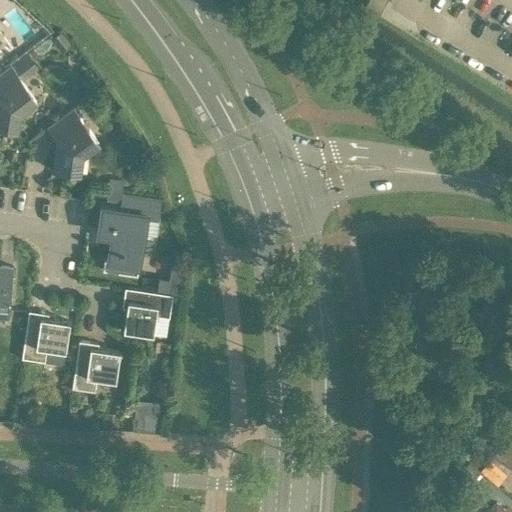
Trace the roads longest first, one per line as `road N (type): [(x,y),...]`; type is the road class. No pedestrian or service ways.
road 1 (tertiary): [(253,183),(275,247),(277,488)]
road 2 (tertiary): [(315,491),(320,349),(312,241),(298,194)]
road 3 (residential): [(277,488),(0,466)]
road 4 (tertiary): [(138,0),(228,126),(252,179)]
road 5 (tertiary): [(471,178),(420,159),(281,149)]
road 6 (tertiary): [(281,149),(191,0)]
road 7 (tertiary): [(298,194),(471,178)]
